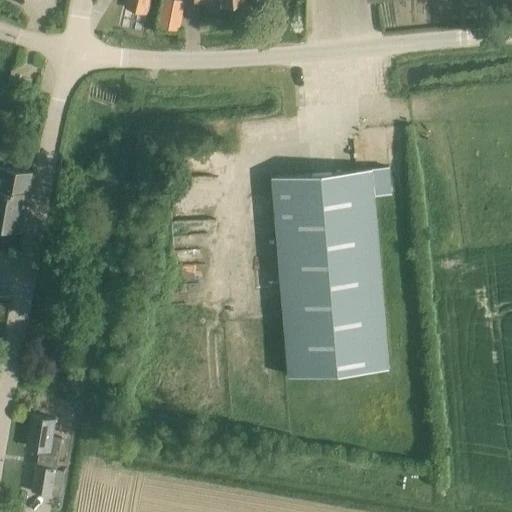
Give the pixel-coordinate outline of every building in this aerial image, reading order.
[(126,0),(125,8),(146,13),(148,13),(150,0),(126,0)] [(0,226),(22,230),(32,172),(0,166),(0,226)] [(396,204),(393,166),(373,168),(376,206),(396,204)] [(273,176),(274,196),(289,376),(389,367),(372,168),(273,176)] [(31,490),(59,495),(60,495),(63,479),(53,477),(60,437),(52,436),(55,418),(32,414),(27,446),(39,448),(36,465),(31,490)]
